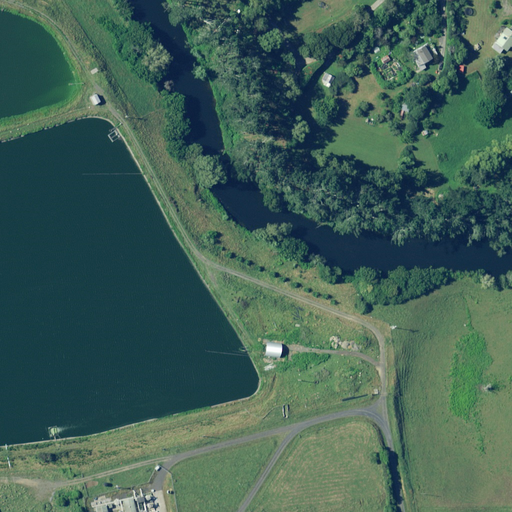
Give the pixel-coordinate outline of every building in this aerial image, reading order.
[(511,33),(505,28),(490,48),(498,54),(501,49),(505,52),(509,47),(511,49),(511,33)] [(434,56),(427,43),(413,52),(409,54),(418,69),(421,68),(420,65),(434,56)] [(389,54),(379,59),(383,67),(393,62),(389,54)] [(333,78),(324,74),(320,81),(322,85),(328,88),(333,78)] [(98,102),(94,95),(88,98),(92,105),(98,102)] [(152,511),(148,493),(141,494),(144,511),(152,511)] [(134,511),(131,498),(122,500),(124,511),(134,511)]
